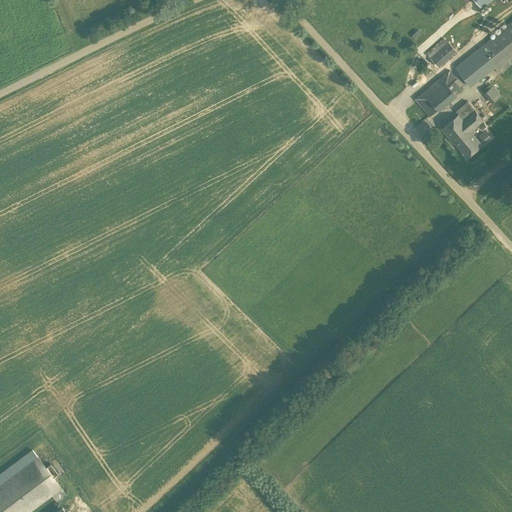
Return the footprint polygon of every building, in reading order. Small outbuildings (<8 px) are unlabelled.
[(475,0),(481,8),(491,0),(475,0)] [(511,20),(454,67),(468,84),(493,64),(499,72),(511,62),(511,20)] [(448,41),(430,57),(441,69),(458,53),(448,41)] [(421,71),(424,75),(431,70),(428,66),(421,71)] [(439,110),(457,95),(456,94),(464,87),(449,70),(416,99),(424,109),(421,112),(424,115),(427,112),(430,116),(438,109),(439,110)] [(495,84),(485,93),(493,103),(503,95),(495,84)] [(455,142),(467,157),(482,144),(472,132),(478,127),(482,130),(487,126),(484,121),(482,119),(468,101),(457,111),(459,114),(441,129),(453,143),(455,142)] [(0,511),(65,511),(62,507),(54,511),(28,511),(61,487),(53,476),(58,473),(50,463),(45,466),(37,456),(32,449),(0,472),(0,511)]
